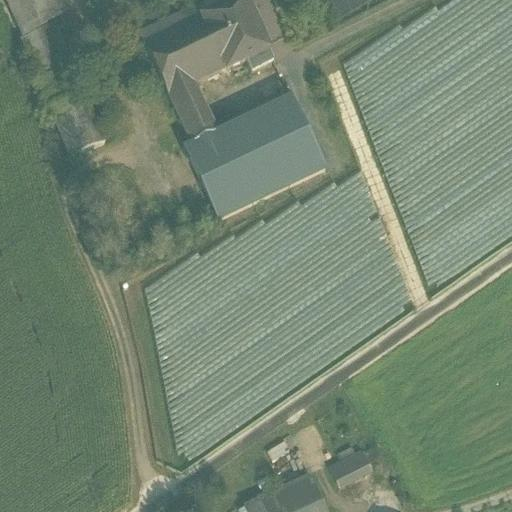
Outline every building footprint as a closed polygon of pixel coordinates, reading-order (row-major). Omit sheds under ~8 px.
[(69,0),(14,0),(81,160),(128,140),(69,0)] [(159,51),(238,228),(343,181),(306,99),(232,132),(215,93),(288,61),(263,5),(159,51)] [(276,103),(276,80),(266,80),(266,102),(276,103)] [(282,443),(264,453),(269,461),(286,452),(282,443)] [(336,491),(369,474),(358,452),(325,469),(336,491)] [(334,511),(322,483),(256,511),(334,511)]
